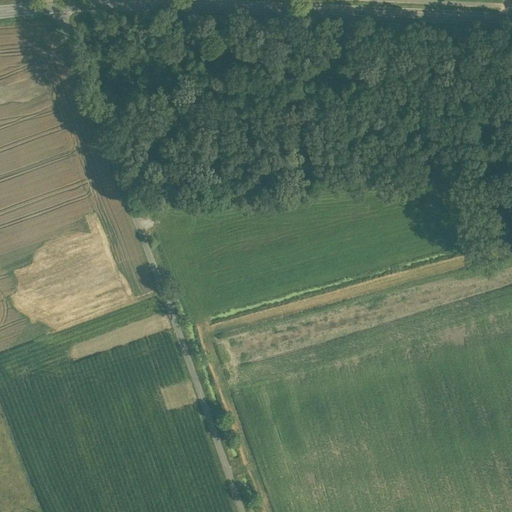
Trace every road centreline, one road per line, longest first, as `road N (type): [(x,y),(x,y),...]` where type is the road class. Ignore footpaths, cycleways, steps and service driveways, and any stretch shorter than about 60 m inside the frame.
road 1 (track): [(60,5),(242,511)]
road 2 (secondary): [(511,19),(143,3),(0,12)]
